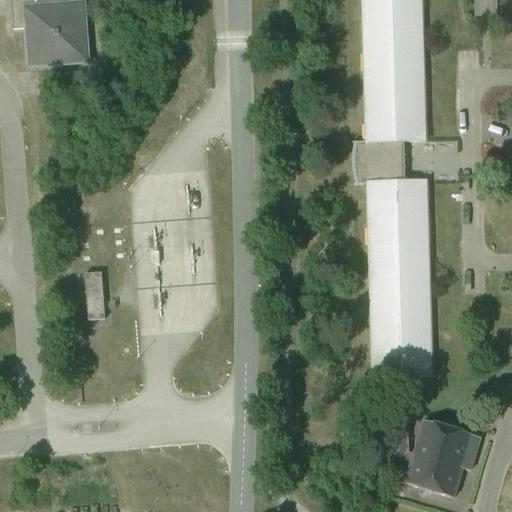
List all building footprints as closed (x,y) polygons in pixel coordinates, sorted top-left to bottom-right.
[(11,15),(12,32),(24,31),(27,70),(88,65),(83,5),(63,7),(62,0),(15,0),(16,9),(11,15)] [(362,144),(352,144),(352,146),(356,145),(356,147),(355,150),(354,155),(354,159),(354,162),(354,166),(354,168),(355,172),(355,176),(356,180),(357,186),(353,186),(353,187),(363,187),(366,187),(367,187),(372,380),(371,380),(371,381),(396,380),(396,384),(397,426),(398,434),(398,462),(410,466),(412,457),(407,455),(407,429),(406,384),(405,380),(431,380),(431,378),(430,378),(427,290),(427,289),(423,289),(423,274),(427,274),(424,185),(426,185),(426,184),(403,184),(403,183),(402,146),(402,144),(425,144),(424,143),(423,143),(421,54),(421,53),(417,53),(417,39),(420,39),(420,38),(419,0),(362,0),(366,144),(362,144)] [(473,0),(474,19),(496,18),(495,0),(473,0)] [(104,322),(100,275),(84,277),(87,323),(104,322)] [(468,449),(471,438),(422,424),(412,457),(410,466),(404,486),(452,501),(461,471),(469,474),(476,452),(468,449)]
